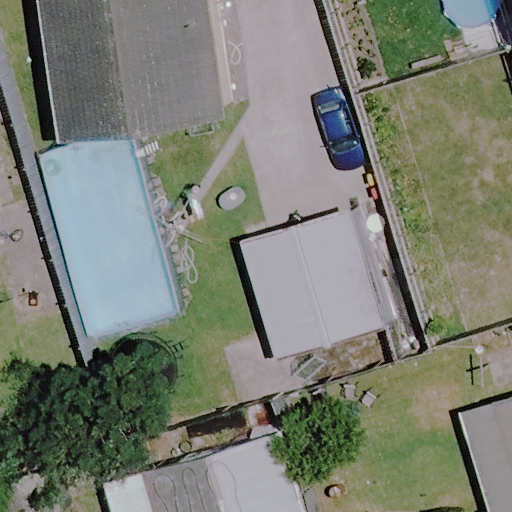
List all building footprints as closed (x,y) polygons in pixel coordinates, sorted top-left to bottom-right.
[(223,113),(205,0),(41,0),(62,138),(223,113)] [(511,0),(376,0),(388,80),(511,61),(511,0)] [(350,78),(289,98),(322,200),(384,180),(350,78)] [(377,329),(341,209),(309,218),(241,239),(277,359),(377,329)] [(511,511),(511,391),(473,403),(504,511),(511,511)] [(102,482),(110,511),(302,511),(275,427),(102,482)]
